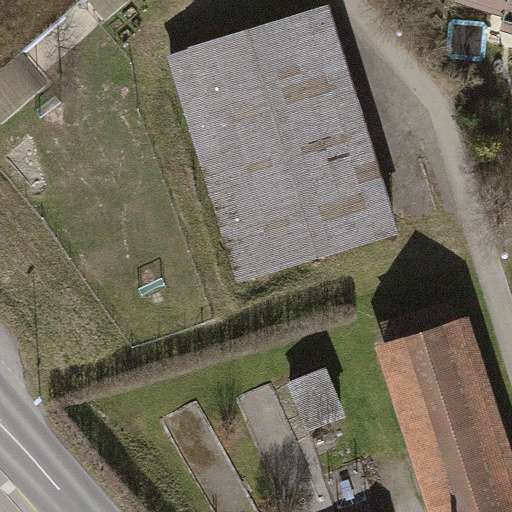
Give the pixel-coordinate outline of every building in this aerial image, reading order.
[(0,0),(0,69),(80,0),(0,0)] [(511,0),(457,0),(455,8),(502,22),(498,36),(511,40),(511,0)] [(328,9),(167,58),(237,288),(398,239),(328,9)] [(387,336),(375,340),(430,511),(497,511),(511,507),(511,438),(470,309),(459,312),(453,295),(382,319),(387,336)] [(326,363),(287,379),(307,427),(346,410),(326,363)]
